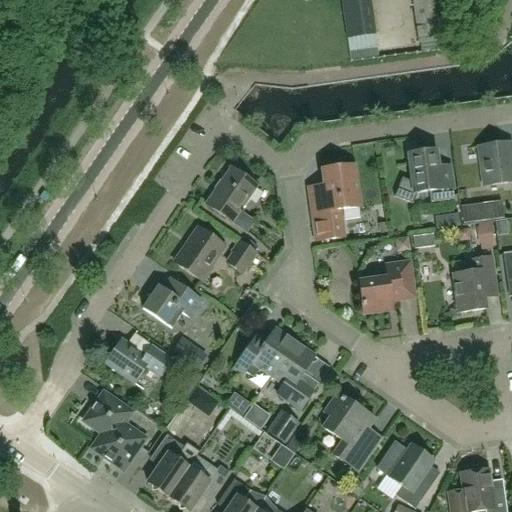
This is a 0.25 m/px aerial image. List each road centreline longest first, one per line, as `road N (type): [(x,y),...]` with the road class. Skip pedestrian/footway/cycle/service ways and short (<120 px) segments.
road 1 (unclassified): [(284,171),(223,131),(80,334),(49,407),(21,447)]
road 2 (tertiary): [(0,300),(210,0)]
road 3 (unclassified): [(502,341),(505,426),(482,444),(394,383),(379,355)]
road 4 (unclassified): [(511,112),(317,135),(284,171)]
road 5 (unclassified): [(379,355),(280,288),(300,251),(284,171)]
road 6 (unclassified): [(379,355),(502,341)]
